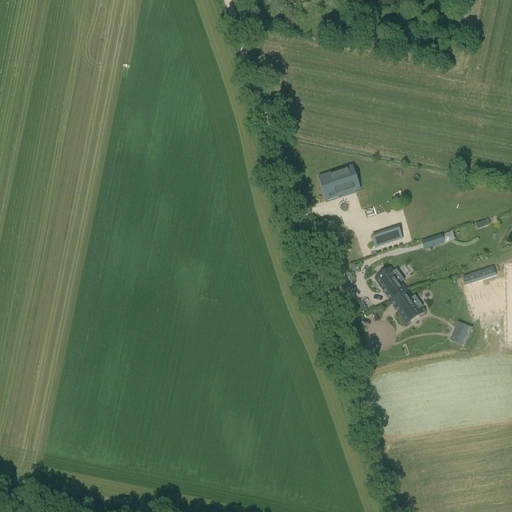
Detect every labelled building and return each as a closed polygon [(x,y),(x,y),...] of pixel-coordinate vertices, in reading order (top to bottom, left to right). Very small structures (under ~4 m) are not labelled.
[(325,197),(354,187),(347,168),(327,175),(327,176),(319,179),(325,197)] [(444,186),(453,187),(455,175),(446,174),(444,186)] [(369,219),(379,217),(376,206),(366,208),(369,219)] [(385,232),(389,243),(401,239),(398,227),(385,232)] [(421,243),(424,251),(445,244),(442,236),(421,243)] [(376,280),(391,302),(406,291),(401,284),(404,281),(396,270),(393,273),(390,269),(376,280)] [(406,291),(391,302),(407,324),(422,314),(419,310),(423,308),(415,296),(411,299),(406,291)] [(457,344),(461,335),(454,332),(450,341),(457,344)]
